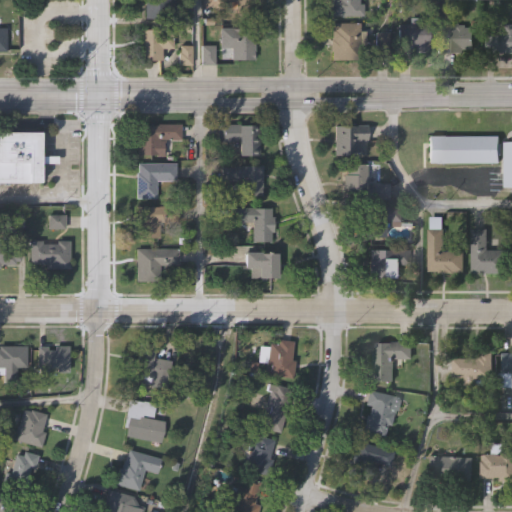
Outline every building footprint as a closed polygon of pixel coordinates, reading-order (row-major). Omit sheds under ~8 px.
[(178,0),(178,6),(180,6),(180,3),(193,3),(193,24),(178,24),(178,13),(170,13),(170,16),(144,16),(144,0),(178,0)] [(237,17),(237,9),(221,9),(221,0),(256,0),(256,17),(237,17)] [(362,15),(329,14),(329,0),(357,0),(357,2),(363,2),(362,15)] [(428,51),(413,51),(413,45),(396,45),(396,23),(408,23),(408,16),(418,16),(419,23),(428,23),(428,51)] [(441,52),(440,26),(447,26),(447,21),(458,23),(464,23),(464,26),(472,26),(472,47),(462,47),(462,51),(441,52)] [(357,59),(330,59),(330,50),(329,50),(329,39),(330,39),(331,22),(358,22),(358,30),(364,30),(364,46),(358,46),(357,59)] [(511,52),(486,53),(485,31),(503,31),(502,24),(511,24),(511,52)] [(219,27),(254,26),(254,59),(231,59),(231,46),(219,46),(219,27)] [(174,28),(174,47),(164,47),(164,58),(138,58),(138,28),(174,28)] [(179,66),(190,66),(190,47),(179,47),(179,66)] [(214,65),(214,47),(201,47),(201,65),(214,65)] [(179,124),(179,139),(163,139),(163,155),(134,155),(134,146),(133,146),(133,130),(135,130),(135,124),(179,124)] [(256,157),(237,157),(237,142),(215,142),(215,124),(257,125),(256,157)] [(357,154),(333,154),(333,124),(367,124),(367,140),(357,140),(357,154)] [(0,132),(38,132),(38,183),(0,182),(0,132)] [(428,136),(498,136),(498,142),(501,142),(502,155),(498,155),(498,162),(428,163),(428,136)] [(503,141),(511,141),(511,136),(511,187),(503,187),(503,141)] [(175,164),(175,180),(156,180),(156,198),(135,198),(135,172),(137,172),(137,164),(175,164)] [(259,196),(237,196),(237,180),(220,180),(220,164),(259,164),(259,196)] [(387,184),(386,200),(345,200),(345,189),(341,189),(341,175),(343,175),(343,165),(365,165),(365,184),(387,184)] [(269,215),(273,215),(273,231),(268,231),(268,242),(249,241),(249,221),(229,221),(229,205),(269,205),(269,215)] [(382,206),(382,205),(398,205),(398,225),(389,225),(389,220),(382,220),(383,235),(362,235),(362,206),(382,206)] [(177,207),(177,222),(158,222),(158,238),(134,238),(134,207),(177,207)] [(463,251),(463,271),(450,271),(450,273),(437,273),(437,271),(426,271),(426,228),(442,228),(442,233),(449,233),(449,251),(463,251)] [(470,272),(470,228),(487,228),(487,249),(506,249),(506,272),(470,272)] [(69,240),(69,269),(44,268),(44,264),(28,264),(28,240),(40,240),(40,244),(54,244),(54,240),(69,240)] [(0,243),(19,243),(19,261),(13,261),(13,264),(0,264),(0,243)] [(407,249),(407,264),(391,264),(391,277),(380,277),(380,278),(366,278),(366,249),(407,249)] [(161,267),(160,285),(134,284),(135,250),(178,250),(178,267),(161,267)] [(277,253),(276,277),(255,277),(255,267),(243,267),(243,252),(277,253)] [(292,377),(262,374),(267,342),(275,343),(275,337),(292,339),(290,361),(293,361),(292,377)] [(371,382),(371,340),(410,340),(410,358),(393,358),(393,382),(371,382)] [(170,360),(165,389),(147,386),(147,383),(139,382),(141,375),(133,373),(138,343),(154,346),(152,357),(170,360)] [(68,372),(56,372),(56,367),(50,367),(50,372),(40,372),(40,366),(35,366),(35,345),(46,345),(46,350),(54,350),(54,345),(68,345),(68,372)] [(2,387),(2,375),(0,375),(0,346),(25,346),(25,369),(13,369),(13,387),(2,387)] [(511,372),(499,372),(499,351),(511,351),(511,372)] [(476,358),(476,355),(479,355),(479,352),(491,352),(491,379),(482,379),(482,386),(475,386),(475,385),(463,384),(463,377),(450,377),(451,357),(476,358)] [(265,381),(292,389),(280,433),(258,427),(268,391),(263,390),(265,381)] [(398,399),(394,414),(388,413),(381,438),(360,432),(365,416),(366,417),(369,407),(363,405),(368,390),(398,399)] [(123,437),(124,429),(121,428),(127,399),(155,405),(152,417),(140,415),(140,417),(163,422),(158,445),(123,437)] [(40,447),(11,440),(15,424),(17,425),(20,410),(28,411),(29,409),(45,412),(40,432),(43,432),(40,447)] [(249,436),(255,438),(256,434),(273,439),(268,459),(272,460),(267,477),(237,469),(241,454),(236,453),(239,440),(247,442),(249,436)] [(371,462),(366,479),(358,477),(358,480),(346,477),(354,449),(356,449),(358,441),(394,452),(390,467),(371,462)] [(511,480),(498,480),(498,477),(478,477),(479,460),(481,460),(481,453),(490,453),(490,442),(502,443),(501,451),(511,451),(511,480)] [(127,451),(159,460),(155,474),(143,471),(137,490),(107,482),(111,468),(116,470),(117,466),(119,467),(122,458),(125,459),(127,451)] [(21,452),(37,457),(34,470),(28,468),(25,478),(29,479),(25,493),(0,486),(0,479),(2,472),(8,474),(14,454),(20,456),(21,452)] [(472,480),(452,479),(453,477),(429,476),(430,453),(474,456),(472,480)] [(242,478),(258,483),(252,505),(258,507),(256,511),(223,511),(226,501),(230,502),(236,483),(241,485),(242,478)] [(138,498),(137,503),(143,505),(141,511),(99,511),(106,489),(138,498)] [(0,511),(0,494),(18,500),(14,511),(0,511)]
